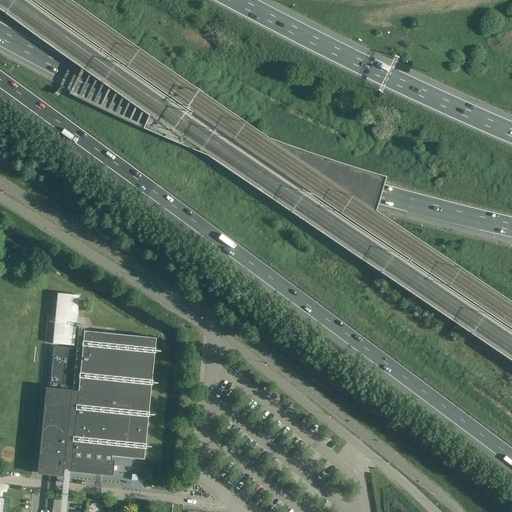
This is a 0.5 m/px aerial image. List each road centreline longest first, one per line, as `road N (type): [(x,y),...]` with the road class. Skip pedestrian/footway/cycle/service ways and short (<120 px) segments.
road 1 (motorway): [(0,82),(511,456)]
road 2 (motorway): [(0,34),(259,157),(511,228)]
road 3 (unclassified): [(355,445),(217,336),(0,197)]
road 4 (motorway): [(511,131),(368,69),(238,0)]
